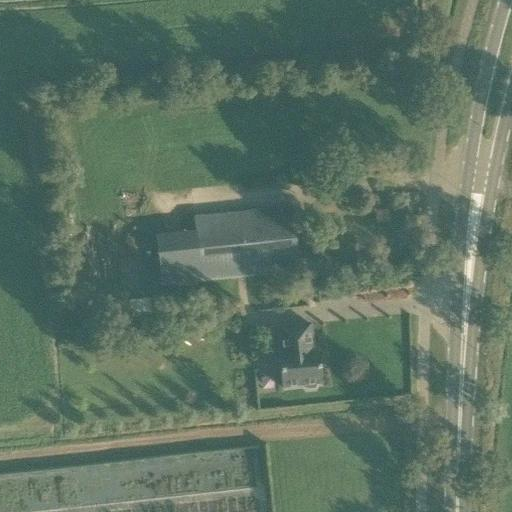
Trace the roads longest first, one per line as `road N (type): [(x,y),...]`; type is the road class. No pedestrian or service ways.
road 1 (secondary): [(457,511),(478,189)]
road 2 (secondary): [(505,0),(472,134),(478,189)]
